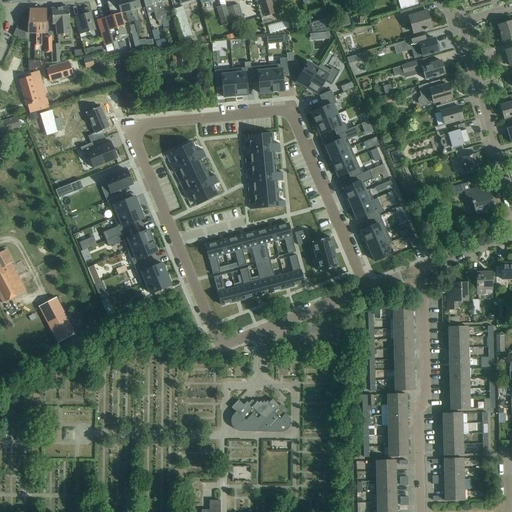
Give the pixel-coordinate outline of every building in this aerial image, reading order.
[(111,16),(97,20),(106,50),(114,48),(112,42),(128,37),(127,34),(126,30),(125,30),(121,14),(115,0),(111,0),(107,1),(111,16)] [(133,20),(127,0),(115,0),(121,14),(125,13),(128,22),(133,20)] [(138,0),(127,0),(133,20),(137,33),(143,32),(140,20),(139,20),(136,9),(141,8),(138,0)] [(155,0),(142,0),(143,1),(145,7),(147,13),(154,12),(155,15),(156,20),(161,19),(162,23),(158,7),(157,4),(155,0)] [(155,0),(157,4),(158,7),(162,23),(167,21),(161,2),(168,0),(155,0)] [(273,5),(271,0),(268,0),(260,3),(262,9),(259,10),(261,18),(278,13),(275,5),(273,5)] [(397,0),(400,9),(417,4),(417,3),(416,0),(397,0)] [(239,5),(227,9),(231,24),(243,21),(239,5)] [(421,5),(412,8),(399,11),(403,23),(410,21),(414,32),(424,29),(424,30),(427,29),(431,27),(426,11),(423,12),(421,5)] [(57,25),(58,34),(70,33),(70,22),(69,16),(68,6),(51,8),(52,18),(53,25),(57,25)] [(182,6),(173,9),(183,39),(192,36),(182,6)] [(217,8),(222,26),(231,24),(227,9),(226,6),(217,8)] [(74,17),(76,26),(80,39),(89,36),(87,31),(95,29),(91,16),(88,7),(83,8),(84,14),(74,17)] [(27,33),(36,33),(36,25),(38,25),(38,9),(29,9),(27,32),(27,33)] [(36,45),(41,45),(41,31),(46,31),(46,19),(46,9),(38,9),(38,25),(36,25),(36,33),(36,45)] [(315,32),(316,32),(334,30),(332,24),(331,20),(330,17),(312,22),(315,32)] [(498,25),(494,27),(496,35),(500,34),(502,40),(511,38),(511,37),(511,20),(498,25)] [(24,39),(27,32),(16,28),(13,34),(13,35),(24,39)] [(416,36),(409,38),(411,45),(413,44),(414,50),(417,58),(423,56),(431,53),(432,54),(434,53),(438,51),(434,38),(428,40),(426,33),(416,36)] [(284,35),(266,36),(267,43),(285,42),(284,35)] [(157,48),(167,45),(165,39),(155,42),(157,48)] [(51,44),(52,52),(53,63),(60,62),(58,43),(51,44)] [(190,61),(189,53),(172,54),(172,63),(176,62),(176,66),(187,65),(187,62),(190,61)] [(362,59),(360,53),(347,57),(348,63),(362,59)] [(91,57),(83,59),(85,68),(93,66),(91,57)] [(280,64),(269,65),(271,92),(283,91),(282,77),(288,76),(287,63),(286,58),(279,59),(280,64)] [(40,60),(28,60),(29,70),(40,67),(40,60)] [(422,65),(426,79),(434,77),(437,77),(436,76),(445,74),(441,60),(431,63),(422,65)] [(302,71),(293,66),(294,75),(298,78),(296,81),(300,84),(305,87),(307,87),(318,68),(308,62),(302,71)] [(416,62),(402,66),(404,73),(418,69),(416,62)] [(68,63),(44,70),(48,82),(72,75),(68,63)] [(318,68),(307,87),(308,88),(307,89),(312,92),(313,91),(317,93),(319,90),(325,79),(332,83),(339,72),(332,68),(331,70),(320,64),(318,68)] [(269,65),(251,67),(252,80),(258,79),(260,93),(264,93),(264,94),(270,93),(270,92),(271,92),(269,65)] [(251,67),(233,69),(235,95),(237,95),(237,96),(242,96),(242,95),(247,94),(246,80),(252,80),(251,67)] [(233,69),(214,70),(215,79),(216,83),(222,82),(223,96),(228,96),(228,97),(234,96),(235,95),(233,69)] [(27,78),(16,82),(24,107),(25,107),(27,114),(47,108),(43,97),(36,100),(31,85),(39,83),(36,73),(26,76),(27,78)] [(448,84),(435,87),(433,82),(418,86),(421,95),(418,99),(419,104),(423,106),(433,103),(433,102),(451,97),(451,96),(453,94),(452,90),(449,90),(448,84)] [(390,84),(383,86),(385,94),(393,91),(390,84)] [(323,93),(319,95),(322,101),(333,96),(331,90),(323,93)] [(511,94),(505,96),(507,103),(500,105),(504,119),(511,116),(511,94)] [(383,98),(385,104),(395,102),(393,95),(383,98)] [(324,107),(311,112),(316,123),(338,114),(334,103),(336,102),(333,96),(322,101),(324,107)] [(434,126),(436,131),(446,128),(445,124),(462,119),(458,106),(454,107),(452,101),(443,104),(436,106),(438,112),(434,113),(438,125),(437,126),(434,126)] [(100,106),(86,112),(95,133),(109,127),(100,106)] [(375,117),(373,112),(371,113),(375,123),(380,121),(378,116),(375,117)] [(316,125),(315,125),(318,130),(319,130),(320,134),(326,132),(333,129),(336,134),(348,129),(345,123),(343,124),(338,114),(316,123),(316,125)] [(20,127),(17,116),(0,121),(0,126),(2,132),(20,127)] [(368,120),(361,123),(366,135),(373,131),(368,120)] [(443,155),(455,151),(464,149),(462,144),(463,144),(463,142),(469,140),(464,123),(436,131),(437,134),(441,138),(441,139),(440,140),(441,141),(441,142),(441,143),(441,144),(442,145),(443,146),(444,146),(442,152),(443,155)] [(327,145),(325,146),(330,156),(351,147),(347,140),(359,135),(355,126),(348,129),(336,134),(332,136),(334,142),(327,145)] [(271,133),(260,134),(262,149),(275,148),(279,147),(279,143),(272,143),(271,133)] [(250,145),(244,146),(244,151),(262,149),(260,134),(249,135),(250,145)] [(375,136),(369,139),(372,147),(379,144),(375,136)] [(91,143),(80,148),(82,154),(86,152),(92,167),(117,158),(110,141),(93,148),(91,143)] [(191,142),(181,147),(188,160),(200,154),(204,153),(202,148),(196,151),(191,142)] [(3,150),(8,153),(12,146),(7,143),(3,150)] [(175,162),(170,164),(172,168),(188,160),(181,147),(171,152),(175,162)] [(275,148),(262,149),(263,163),(274,162),(273,153),(280,152),(279,147),(275,148)] [(351,147),(330,156),(334,166),(355,157),(351,147)] [(457,159),(462,175),(467,173),(481,169),(477,153),(472,155),(469,147),(464,149),(455,151),(458,159),(457,159)] [(376,148),(370,151),(375,162),(381,159),(376,148)] [(262,149),(244,151),(245,155),(251,154),(252,164),(263,163),(262,149)] [(390,153),(393,162),(400,160),(397,151),(390,153)] [(200,154),(188,160),(194,173),(204,168),(200,159),(206,156),(204,153),(200,154)] [(355,157),(334,166),(338,176),(348,172),(350,178),(362,173),(355,157)] [(188,160),(172,168),(174,173),(179,170),(184,179),(194,173),(188,160)] [(274,162),(263,163),(264,178),(278,176),(282,176),(282,171),(275,172),(274,162)] [(253,174),(246,175),(247,179),(264,178),(263,163),(252,164),(253,174)] [(352,184),(343,188),(348,198),(366,190),(363,183),(373,179),(372,178),(381,174),(383,179),(389,176),(383,164),(369,170),(362,173),(350,178),(352,184)] [(126,169),(105,178),(111,192),(132,183),(126,169)] [(204,169),(194,173),(200,186),(213,180),(216,178),(214,174),(208,177),(204,169)] [(188,187),(183,190),(185,194),(200,186),(194,173),(184,179),(188,187)] [(278,176),(264,178),(266,192),(277,191),(276,181),(282,181),(282,176),(278,176)] [(264,178),(247,179),(247,184),(254,183),(255,193),(266,192),(264,178)] [(216,179),(201,186),(207,200),(217,195),(212,186),(218,183),(216,179)] [(476,212),(477,215),(488,212),(487,208),(492,207),(493,207),(488,191),(487,192),(488,192),(483,193),(481,186),(469,190),(467,183),(468,183),(468,182),(452,187),(455,194),(454,195),(465,192),(467,198),(471,196),(471,198),(472,197),(473,200),(471,201),(472,204),(473,203),(476,211),(475,211),(476,212)] [(66,185),(55,190),(58,198),(70,193),(73,191),(70,184),(66,185)] [(201,186),(185,194),(187,199),(192,196),(196,205),(207,200),(201,186)] [(366,190),(348,198),(352,208),(369,201),(373,199),(369,189),(366,190)] [(277,191),(266,192),(267,207),(281,205),(285,205),(284,200),(278,201),(277,191)] [(256,203),(249,204),(250,208),(267,207),(266,192),(255,193),(256,203)] [(119,196),(107,201),(114,217),(139,207),(138,206),(139,206),(137,200),(136,201),(134,196),(121,202),(121,200),(119,196)] [(369,201),(352,208),(357,219),(366,215),(368,220),(380,215),(377,209),(373,211),(369,201)] [(117,225),(102,232),(106,240),(118,235),(130,230),(127,225),(143,218),(142,214),(142,213),(140,208),(139,208),(139,207),(114,217),(117,225)] [(400,207),(395,209),(401,225),(407,222),(400,207)] [(371,226),(361,230),(365,239),(386,230),(380,215),(368,220),(371,226)] [(287,224),(271,228),(275,240),(284,238),(288,254),(296,252),(288,223),(287,224)] [(411,224),(399,229),(401,234),(412,230),(411,224)] [(271,228),(255,232),(263,262),(270,260),(265,242),(275,240),(271,228)] [(303,228),(294,230),(297,242),(306,240),(303,228)] [(148,229),(123,240),(125,243),(128,251),(153,240),(152,239),(153,239),(151,234),(150,234),(148,229)] [(386,230),(365,239),(370,250),(389,242),(391,241),(386,230)] [(413,230),(407,232),(412,245),(418,242),(413,230)] [(255,232),(238,237),(242,249),(251,246),(255,264),(263,262),(255,232)] [(118,235),(106,240),(108,246),(117,243),(120,241),(118,235)] [(238,237),(222,241),(225,253),(234,251),(239,267),(246,265),(242,249),(238,237)] [(330,237),(312,242),(320,271),(338,266),(330,237)] [(153,240),(128,251),(132,262),(135,267),(148,262),(145,256),(153,253),(157,251),(153,240)] [(206,245),(205,245),(213,274),(220,272),(216,255),(225,253),(222,241),(206,245)] [(389,242),(370,250),(375,261),(376,260),(380,258),(380,259),(387,257),(386,256),(393,253),(389,242)] [(7,248),(0,251),(0,267),(13,261),(7,248)] [(293,273),(284,275),(287,287),(303,283),(304,283),(296,255),(289,257),(293,273)] [(270,260),(263,262),(271,291),(287,287),(284,275),(275,277),(270,260)] [(13,261),(0,267),(0,296),(4,303),(27,290),(13,261)] [(148,262),(135,267),(142,284),(146,282),(166,274),(166,272),(167,272),(164,267),(162,263),(158,264),(150,268),(148,262)] [(260,281),(251,284),(254,296),(271,291),(263,262),(255,264),(260,281)] [(496,266),(496,276),(496,283),(502,283),(502,279),(511,278),(511,262),(501,263),(501,266),(496,266)] [(244,286),(234,288),(238,300),(254,296),(251,284),(247,268),(239,270),(244,286)] [(476,272),(477,293),(492,293),(491,272),(476,272)] [(166,274),(146,282),(150,293),(167,286),(171,285),(169,280),(170,280),(168,275),(167,275),(166,274)] [(221,274),(213,277),(221,305),(222,305),(222,304),(238,300),(234,288),(225,291),(221,274)] [(100,281),(98,275),(91,278),(94,284),(100,281)] [(448,295),(448,309),(457,309),(463,300),(467,300),(467,282),(453,283),(453,295),(448,295)] [(108,298),(106,292),(98,295),(101,301),(108,298)] [(143,297),(131,303),(134,307),(135,309),(146,303),(144,300),(143,297)] [(57,298),(38,307),(58,344),(76,335),(57,298)] [(110,303),(108,298),(101,301),(103,306),(110,303)] [(506,306),(498,306),(498,318),(506,318),(506,306)] [(393,318),(413,318),(412,307),(392,308),(393,318)] [(393,328),(413,328),(413,318),(393,318),(393,328)] [(448,327),(448,337),(468,337),(468,326),(448,327)] [(393,339),(413,338),(413,328),(393,328),(393,339)] [(448,337),(448,347),(468,347),(468,337),(448,337)] [(393,349),(413,348),(413,338),(393,339),(393,349)] [(448,347),(449,358),(469,357),(468,347),(448,347)] [(394,359),(414,359),(413,348),(393,349),(394,359)] [(449,358),(449,368),(469,367),(469,357),(449,358)] [(394,359),(394,370),(414,369),(414,359),(394,359)] [(449,368),(449,378),(469,378),(469,367),(449,368)] [(394,370),(394,380),(414,379),(414,369),(394,370)] [(449,378),(449,389),(469,388),(469,378),(449,378)] [(394,380),(394,388),(394,390),(414,390),(414,379),(394,380)] [(449,389),(450,399),(470,398),(469,388),(449,389)] [(387,394),(387,404),(407,404),(406,394),(387,394)] [(362,395),(362,405),(371,405),(373,405),(373,395),(362,395)] [(450,399),(450,409),(470,409),(470,398),(450,399)] [(489,398),(484,398),(484,408),(495,408),(494,398),(489,398)] [(285,414),(288,410),(281,403),(279,405),(272,399),(269,402),(267,400),(265,402),(264,401),(262,402),(260,401),(259,402),(257,401),(255,402),(252,399),(249,403),(247,401),(243,405),(238,400),(231,407),(236,411),(233,414),(232,415),(231,417),(231,419),(231,422),(233,425),(234,427),(237,429),(240,430),(243,431),(246,432),(276,432),(281,432),(285,429),(288,427),(290,423),(290,420),(288,417),(287,416),(285,414)] [(387,404),(387,415),(407,414),(407,404),(387,404)] [(362,405),(363,415),(371,415),(371,405),(362,405)] [(462,413),(442,413),(442,424),(462,423),(462,413)] [(387,415),(387,425),(407,424),(407,414),(387,415)] [(363,415),(363,426),(374,425),(374,426),(374,415),(371,415),(363,415)] [(475,433),(482,433),(487,433),(487,422),(482,423),(475,423),(475,433)] [(462,423),(442,424),(443,434),(463,433),(468,433),(468,423),(462,423)] [(387,425),(388,435),(408,435),(407,424),(387,425)] [(363,426),(363,436),(368,436),(368,435),(376,435),(376,428),(374,428),(374,426),(374,425),(363,426)] [(463,433),(443,434),(443,444),(463,444),(463,433)] [(388,435),(388,445),(408,445),(408,435),(388,435)] [(463,444),(443,444),(443,455),(463,454),(463,444)] [(384,455),(388,455),(388,456),(408,456),(408,445),(388,445),(388,447),(384,447),(384,455)] [(443,459),(444,469),(464,468),(463,458),(443,459)] [(375,460),(376,471),(396,470),(395,460),(375,460)] [(444,469),(444,479),(464,479),(464,468),(444,469)] [(376,471),(376,481),(396,480),(396,470),(376,471)] [(444,479),(444,489),(464,489),(467,489),(467,485),(464,485),(464,479),(444,479)] [(376,481),(376,491),(396,491),(396,480),(376,481)] [(444,489),(444,500),(464,499),(467,499),(467,497),(464,497),(464,489),(444,489)] [(376,491),(376,502),(396,501),(396,491),(376,491)] [(201,509),(200,511),(219,511),(220,500),(209,500),(209,509),(202,509),(201,509)] [(376,502),(377,511),(397,511),(396,501),(376,502)]
